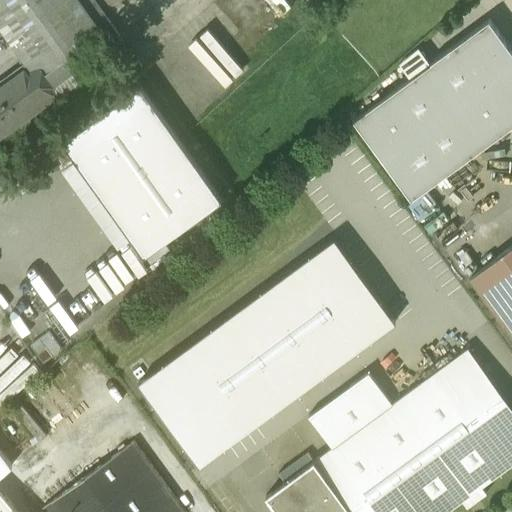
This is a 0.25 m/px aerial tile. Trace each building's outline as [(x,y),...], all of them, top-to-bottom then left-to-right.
[(103,31),(80,0),(0,0),(0,25),(27,63),(37,78),(45,73),(66,58),(103,31)] [(141,0),(115,0),(114,1),(130,26),(150,13),(141,0)] [(504,41),(488,18),(430,61),(431,63),(354,119),(411,197),(511,122),(511,50),(510,48),(511,46),(506,39),(504,41)] [(164,31),(145,44),(156,61),(176,48),(164,31)] [(163,69),(187,105),(207,91),(182,55),(163,69)] [(88,89),(66,58),(45,73),(59,93),(67,104),(88,89)] [(27,63),(0,82),(0,135),(59,93),(45,73),(37,78),(27,63)] [(143,85),(64,141),(146,255),(225,199),(143,85)] [(0,191),(10,182),(0,168),(0,191)] [(395,320),(334,238),(137,383),(199,466),(395,320)] [(511,242),(469,274),(511,331),(511,242)] [(0,399),(3,403),(38,362),(20,347),(0,370),(0,399)] [(511,408),(468,347),(391,402),(367,371),(349,385),(341,375),(302,404),(332,445),(265,495),(278,511),(444,511),(462,499),(467,505),(485,492),(480,485),(511,461),(511,408)] [(185,511),(134,441),(43,508),(45,511),(185,511)] [(0,511),(19,511),(0,489),(0,479),(13,468),(0,450),(0,511)]
